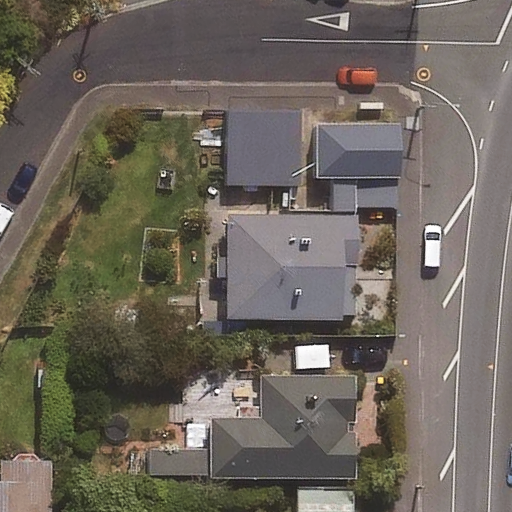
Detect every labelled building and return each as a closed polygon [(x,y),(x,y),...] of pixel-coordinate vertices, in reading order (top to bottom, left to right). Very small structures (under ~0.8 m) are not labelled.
[(295,113),(222,114),(224,185),(297,184),(295,113)] [(326,210),(394,209),(393,123),(316,125),(317,179),(325,179),(326,210)] [(352,218),(211,217),(211,281),(221,281),(221,319),(352,320),(352,218)] [(280,346),(281,375),(256,376),(258,420),(187,423),(188,451),(149,452),(150,480),(351,473),(348,373),(315,374),(314,345),(280,346)] [(46,511),(45,458),(0,459),(0,511),(46,511)] [(347,511),(347,488),(294,490),(294,511),(347,511)]
